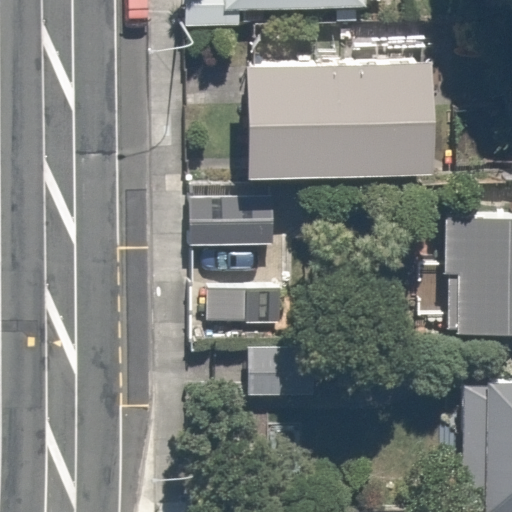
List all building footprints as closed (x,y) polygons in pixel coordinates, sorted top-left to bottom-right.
[(260,0),(180,0),(180,11),(260,10),(260,0)] [(424,148),(422,30),(234,34),(236,152),(424,148)] [(270,234),(268,177),(181,179),(183,236),(270,234)] [(433,312),(511,315),(511,202),(437,200),(433,312)] [(283,275),(186,269),(181,338),(278,344),(283,275)] [(511,363),(460,362),(457,487),(457,495),(511,496),(511,363)]
